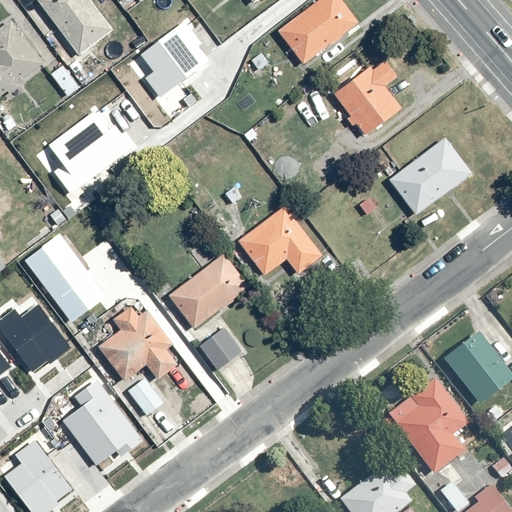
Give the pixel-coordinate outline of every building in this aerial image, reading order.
[(53,27),(75,55),(109,28),(88,0),(39,0),(58,24),(53,27)] [(315,0),(275,31),(298,60),(325,39),(329,43),(355,22),(338,0),(315,0)] [(11,15),(7,18),(0,24),(0,98),(11,89),(41,64),(47,59),(11,15)] [(401,80),(386,59),(336,95),(367,138),(404,112),(388,89),(401,80)] [(63,65),(50,74),(72,104),(85,95),(63,65)] [(29,145),(45,134),(39,125),(49,118),(35,98),(9,116),(29,145)] [(329,182),(354,158),(335,137),(310,161),(329,182)] [(386,178),(412,213),(447,188),(449,191),(470,176),(441,137),(386,178)] [(319,254),(283,205),(236,240),(262,274),(284,258),(295,272),(319,254)] [(53,284),(70,270),(48,242),(19,264),(58,313),(68,305),(53,284)] [(169,293),(195,326),(247,286),(221,252),(173,290),(169,293)] [(133,311),(129,305),(112,318),(120,328),(96,346),(122,380),(145,363),(156,378),(176,363),(165,349),(172,344),(142,304),(133,311)] [(246,346),(227,321),(196,344),(215,369),(246,346)] [(510,377),(473,330),(439,356),(476,404),(510,377)] [(104,399),(74,361),(28,396),(57,435),(104,399)] [(161,402),(143,377),(126,390),(144,414),(161,402)] [(464,422),(462,419),(432,379),(412,394),(384,415),(430,475),(462,451),(449,434),(464,422)] [(24,428),(2,445),(7,452),(0,457),(0,489),(12,506),(57,471),(30,436),(24,428)] [(391,459),(338,500),(347,511),(395,511),(408,502),(402,494),(412,485),(391,459)] [(474,494),(453,468),(442,477),(447,483),(436,492),(451,511),(509,511),(487,484),(474,494)]
